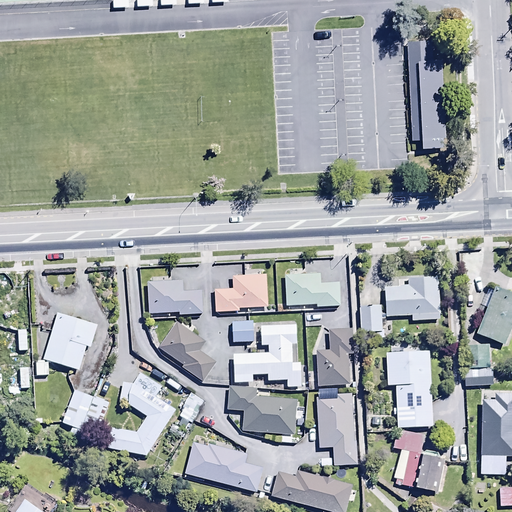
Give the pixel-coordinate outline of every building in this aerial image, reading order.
[(443,37),(408,40),(415,152),(449,150),(443,37)] [(266,271),(244,272),(244,278),(232,279),(232,291),(214,292),(215,316),(238,315),(238,312),(267,311),(266,271)] [(320,287),(320,276),(284,278),(285,309),(316,308),(316,310),(339,309),(338,286),(320,287)] [(147,285),(148,317),(178,316),(178,319),(202,318),(202,293),(182,294),(182,283),(171,283),(170,278),(151,278),(152,285),(147,285)] [(409,281),(409,290),(385,290),(385,319),(412,319),(412,324),(438,324),(438,281),(409,281)] [(501,349),(511,324),(511,297),(490,287),(481,309),(486,311),(474,337),(501,349)] [(381,335),(381,309),(359,309),(359,335),(381,335)] [(57,317),(42,362),(79,374),(86,350),(91,351),(98,330),(57,317)] [(204,345),(176,325),(157,353),(181,369),(179,371),(200,385),(215,363),(199,353),(204,345)] [(232,326),(232,346),(252,346),(252,326),(232,326)] [(233,357),(233,379),(267,378),(267,383),(285,383),(286,390),(301,390),(301,367),(292,367),(291,348),(296,347),(296,328),(260,329),(261,350),(267,350),(267,356),(233,357)] [(316,354),(316,389),(351,388),(350,357),(352,357),(352,332),(328,333),(328,353),(316,354)] [(488,369),(488,347),(465,347),(465,369),(488,369)] [(433,431),(430,355),(386,357),(387,391),(396,390),(397,433),(433,431)] [(36,365),(36,379),(48,379),(48,365),(36,365)] [(29,394),(28,369),(19,369),(20,394),(29,394)] [(464,374),(464,389),(483,389),(482,374),(464,374)] [(145,460),(175,413),(154,400),(161,389),(140,376),(132,388),(122,386),(119,403),(128,405),(127,408),(145,421),(136,435),(110,430),(106,452),(145,460)] [(243,414),(242,435),(280,437),(279,444),(292,445),(293,419),(301,420),(301,409),(295,409),(296,400),(269,398),(268,401),(255,400),(255,392),(229,390),(227,413),(243,414)] [(511,460),(511,391),(493,391),(493,404),(482,404),(479,478),(504,479),(505,460),(511,460)] [(109,406),(73,393),(61,427),(72,430),(69,436),(79,440),(82,431),(98,437),(109,406)] [(191,426),(205,403),(191,395),(182,411),(184,412),(180,420),(191,426)] [(353,397),(338,398),(338,400),(316,402),(318,451),(332,450),(333,469),(357,468),(353,397)] [(395,482),(394,487),(413,491),(424,440),(396,434),(393,452),(400,454),(393,481),(395,482)] [(209,450),(193,446),(185,478),(256,496),(262,472),(243,467),(246,458),(209,449),(209,450)] [(425,454),(421,458),(415,492),(438,497),(444,466),(440,465),(441,463),(438,457),(425,454)] [(353,489),(297,474),(296,479),(277,474),(271,500),(317,511),(346,511),(349,504),(354,506),(357,494),(352,493),(353,489)] [(511,508),(511,489),(499,489),(499,509),(511,508)] [(35,511),(23,503),(16,511),(35,511)]
